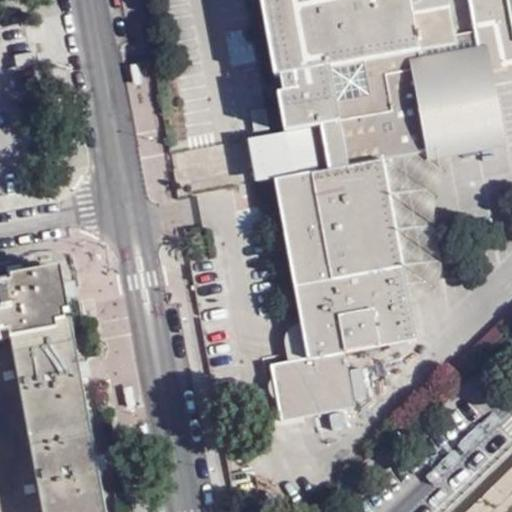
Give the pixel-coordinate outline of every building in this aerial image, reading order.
[(511,0),(468,0),(474,31),(475,31),(476,41),(456,44),(455,35),(448,0),(258,0),(273,78),(293,74),(297,92),(276,96),(283,133),(308,128),(317,174),(275,181),(309,360),(271,367),(281,421),(354,407),(344,353),(415,341),(382,160),(453,147),(496,139),(486,87),(511,81),(511,0)] [(455,35),(456,44),(476,41),(475,31),(474,31),(455,35)] [(183,153),(189,184),(250,172),(243,140),(183,153)] [(382,160),(409,304),(416,302),(424,298),(431,293),(438,283),(441,274),(441,262),(438,248),(435,227),(434,210),(436,197),(444,173),(451,159),(453,147),(382,160)] [(69,349),(56,277),(0,286),(0,359),(13,357),(69,349)] [(511,302),(454,366),(468,379),(511,331),(511,302)] [(102,511),(71,351),(13,362),(41,511),(102,511)] [(13,357),(0,359),(0,511),(41,511),(13,362),(13,357)] [(258,415),(271,413),(265,385),(253,388),(258,415)]
